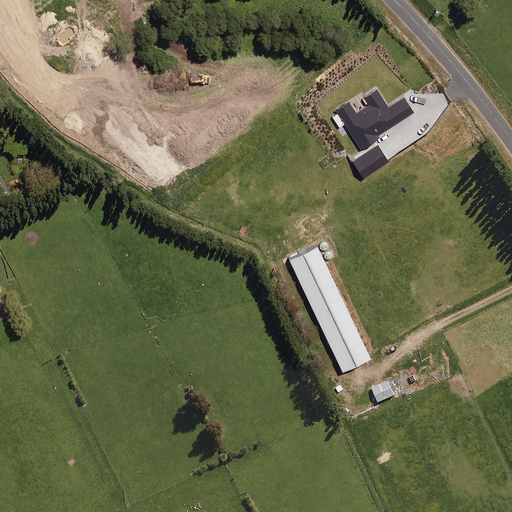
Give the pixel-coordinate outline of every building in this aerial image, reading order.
[(154,0),(142,0),(120,5),(123,21),(157,14),(154,0)] [(116,38),(103,20),(85,33),(97,51),(116,38)] [(182,176),(112,77),(99,87),(101,90),(87,99),(121,147),(122,147),(156,194),(182,176)] [(370,353),(317,242),(289,255),(342,367),(370,353)] [(395,394),(389,380),(372,387),(378,401),(395,394)]
